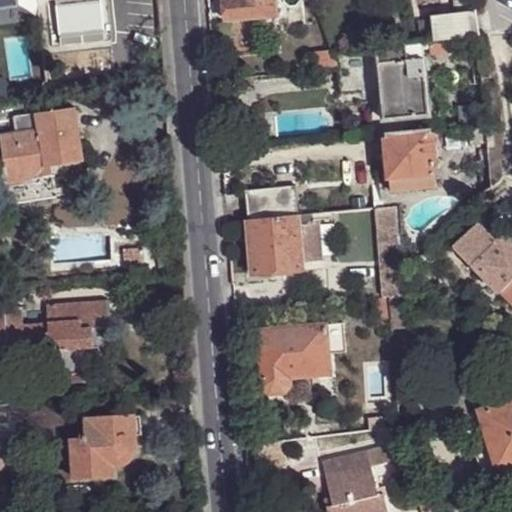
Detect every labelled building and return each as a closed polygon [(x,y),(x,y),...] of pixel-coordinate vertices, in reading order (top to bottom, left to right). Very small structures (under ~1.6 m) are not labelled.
[(0,0),(0,9),(16,6),(15,0),(0,0)] [(103,27),(100,0),(56,0),(60,32),(103,27)] [(223,0),(225,21),(275,17),(274,0),(223,0)] [(453,0),(456,13),(475,11),(473,0),(453,0)] [(450,39),(480,36),(475,11),(456,13),(433,16),(436,40),(450,39)] [(452,51),(450,39),(436,40),(429,41),(429,47),(428,47),(429,53),(452,51)] [(423,48),(422,42),(331,51),(333,68),(329,68),(337,97),(342,96),(369,93),(370,104),(372,121),(429,116),(423,48)] [(333,68),(331,51),(314,53),(316,69),(329,68),(333,68)] [(124,85),(97,88),(98,108),(111,107),(111,110),(126,109),(124,85)] [(470,126),(486,125),(485,105),(459,104),(460,127),(470,126)] [(7,184),(54,177),(53,165),(82,161),(75,109),(13,118),(14,132),(1,134),(4,164),(3,164),(5,175),(6,175),(7,184)] [(488,144),(486,125),(470,126),(471,145),(488,144)] [(435,171),(431,130),(385,135),(389,176),(435,171)] [(389,176),(385,135),(373,135),(377,177),(389,176)] [(435,171),(389,176),(391,190),(436,187),(435,171)] [(55,189),(54,177),(7,184),(8,187),(3,187),(3,184),(0,184),(0,205),(57,197),(55,189)] [(247,222),(297,215),(295,185),(245,191),(245,193),(247,222)] [(402,265),(397,204),(381,206),(382,223),(388,222),(393,271),(386,272),(387,285),(404,283),(402,265)] [(319,259),(315,213),(297,215),(247,222),(252,274),(282,272),(302,269),(301,261),(319,259)] [(500,292),(511,281),(511,248),(502,239),(498,242),(479,225),(454,249),(500,292)] [(124,259),(132,259),(130,234),(122,234),(124,259)] [(283,278),(282,272),(252,274),(252,282),(283,278)] [(511,281),(500,292),(511,303),(511,281)] [(405,297),(404,283),(387,285),(389,299),(390,299),(405,297)] [(112,328),(110,300),(47,305),(48,324),(22,325),(21,309),(23,309),(23,306),(0,308),(0,378),(11,378),(9,353),(51,350),(53,375),(102,372),(100,346),(98,346),(97,329),(112,328)] [(257,331),(262,381),(289,378),(330,375),(326,325),(257,331)] [(289,378),(262,381),(263,389),(269,394),(283,392),(290,387),(289,378)] [(497,468),(511,463),(511,399),(479,411),(484,428),(497,468)] [(74,479),(99,477),(98,467),(113,467),(119,466),(125,464),(132,458),(136,450),(135,436),(133,416),(133,415),(85,418),(86,436),(86,438),(82,439),(71,439),(74,479)] [(140,416),(133,416),(135,436),(142,435),(140,416)] [(17,422),(0,422),(0,442),(18,442),(17,422)] [(511,478),(511,463),(497,468),(484,428),(477,430),(469,432),(486,487),(511,478)] [(323,463),(327,477),(371,466),(371,468),(394,462),(390,447),(323,463)] [(371,466),(327,477),(331,493),(332,498),(334,506),(327,507),(328,511),(387,511),(383,494),(378,496),(371,468),(371,466)] [(98,467),(99,477),(113,476),(113,467),(98,467)] [(326,499),(327,507),(334,506),(332,498),(326,499)] [(440,511),(438,503),(428,502),(419,501),(421,511),(440,511)]
